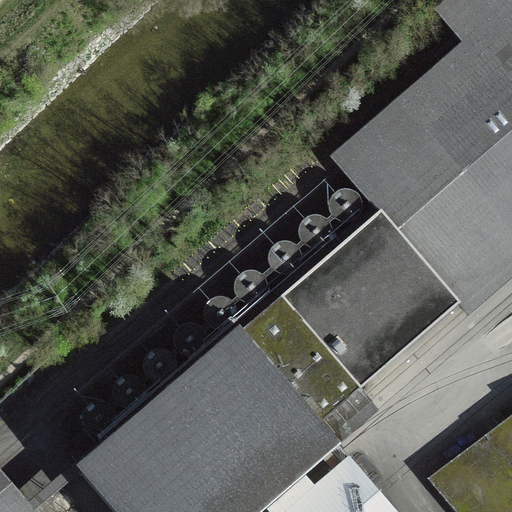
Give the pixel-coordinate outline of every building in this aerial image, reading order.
[(511,31),(479,60),(346,175),(379,214),(378,215),(243,332),(160,402),(78,473),(112,511),(217,511),(239,493),(315,428),(321,422),(329,416),(458,305),(511,257),(511,31)] [(329,210),(333,218),(340,223),(349,224),(357,220),(362,213),(363,204),(359,196),(351,191),(343,190),(335,194),(330,201),(329,210)] [(298,236),(302,244),(310,250),(319,250),(327,246),(333,239),(333,229),(329,221),(322,215),(312,215),(304,219),(299,226),(298,236)] [(267,262),(271,271),(278,276),(288,277),(296,273),(302,265),(302,256),(298,247),(291,242),(281,241),(273,245),(267,253),(267,262)] [(234,291),(238,299),(245,304),(254,304),(262,300),(267,293),(268,284),(264,277),(257,272),(248,271),(240,275),(235,282),(234,291)] [(203,317),(207,325),(214,331),(223,331),(231,327),(237,320),(237,311),(233,303),(226,297),(217,297),(209,301),(203,308),(203,317)] [(174,342),(177,350),(185,355),(193,356),(201,352),(206,345),(207,336),(203,328),(196,323),(187,323),(179,326),(174,334),(174,342)] [(142,369),(146,377),(153,382),(162,383),(170,379),(176,372),(176,363),(172,355),(165,349),(156,349),(148,353),(143,360),(142,369)] [(111,395),(115,403),(123,409),(132,409),(140,405),(146,398),(146,389),(142,380),(135,375),(125,374),(117,378),(112,386),(111,395)] [(81,421),(85,429),(92,434),(101,435),(110,431),(115,424),(115,415),(112,406),(104,401),(95,401),(87,404),(82,412),(81,421)] [(511,511),(511,416),(427,480),(454,511),(511,511)] [(47,461),(38,451),(32,456),(41,467),(47,461)] [(392,511),(381,499),(346,459),(284,511),(392,511)]
